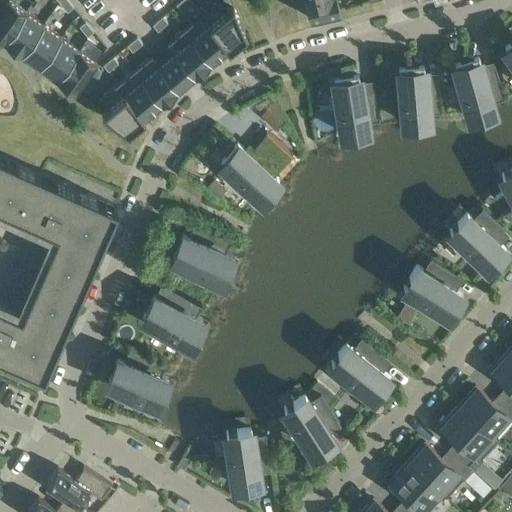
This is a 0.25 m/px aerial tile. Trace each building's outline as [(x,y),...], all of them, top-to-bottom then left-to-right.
[(12,0),(5,0),(0,8),(0,37),(4,40),(26,9),(12,0)] [(69,0),(60,0),(59,1),(68,11),(74,6),(69,0)] [(180,0),(176,4),(182,10),(192,1),(190,0),(180,0)] [(219,0),(217,0),(201,13),(229,45),(246,31),(232,2),(226,7),(219,0)] [(340,9),(337,0),(305,0),(309,17),(320,14),(320,16),(330,14),(330,12),(340,9)] [(26,9),(4,40),(22,53),(44,22),(26,9)] [(201,13),(184,27),(211,59),(229,45),(201,13)] [(163,15),(153,23),(158,29),(168,21),(163,15)] [(86,20),(80,25),(88,35),(94,30),(86,20)] [(44,22),(22,53),(40,66),(62,35),(44,22)] [(184,27),(167,41),(175,50),(174,51),(177,54),(178,54),(192,71),(191,71),(193,74),(211,59),(184,27)] [(62,35),(40,66),(58,79),(80,48),(62,35)] [(137,36),(127,44),(132,50),(143,42),(137,36)] [(80,48),(58,79),(76,92),(81,84),(88,74),(94,78),(101,68),(96,63),(98,61),(80,48)] [(152,53),(135,67),(162,100),(180,85),(178,82),(177,83),(163,66),(164,65),(161,61),(160,62),(152,53)] [(113,55),(103,64),(105,66),(109,70),(119,62),(113,55)] [(492,101),(505,97),(498,73),(485,77),(479,57),(455,64),(470,115),(472,115),(471,112),(479,109),(480,112),(494,108),(492,101)] [(405,118),(414,117),(414,120),(429,119),(428,112),(442,111),(440,86),(426,87),(425,66),(400,67),(404,121),(405,121),(405,118)] [(135,67),(118,81),(145,115),(162,100),(135,67)] [(344,128),(353,127),(353,130),(368,128),(366,120),(380,118),(376,93),(362,95),(359,74),(334,78),(343,132),(345,131),(344,128)] [(88,75),(81,84),(88,88),(94,79),(88,75)] [(118,81),(101,96),(108,104),(101,110),(127,129),(145,115),(118,81)] [(274,100),(263,112),(277,125),(284,118),(274,100)] [(238,141),(222,160),(263,195),(264,194),(261,192),(267,185),(270,187),(279,176),(274,172),(292,151),(267,130),(255,144),(249,151),(238,141)] [(0,154),(0,354),(44,373),(117,205),(0,154)] [(511,166),(511,167),(511,168),(511,170),(505,174),(504,171),(502,172),(511,190),(511,166)] [(473,216),(468,210),(458,220),(460,223),(454,229),(452,227),(450,228),(489,266),(506,248),(491,233),(501,224),(483,206),(473,216)] [(174,255),(223,276),(224,275),(221,273),(224,265),(227,266),(233,253),(226,250),(231,238),(208,228),(203,240),(183,232),(174,255)] [(424,268),(418,264),(410,276),(413,278),(408,285),(405,284),(404,285),(450,314),(463,293),(445,282),(453,270),(432,257),(424,268)] [(189,337),(193,329),(196,330),(203,317),(196,314),(202,302),(179,291),(173,303),(154,293),(143,316),(192,340),(192,338),(189,337)] [(353,346),(347,341),(338,353),(341,355),(335,362),(333,359),(332,361),(374,395),(389,375),(373,362),(381,351),(362,335),(353,346)] [(511,384),(511,390),(507,396),(511,400),(511,348),(510,347),(497,360),(499,362),(494,368),(511,384)] [(108,380),(159,400),(159,398),(156,397),(159,389),(163,390),(168,377),(161,374),(166,361),(143,352),(137,365),(118,357),(108,380)] [(286,405),(284,406),(313,452),(334,438),(323,420),(334,413),(330,406),(337,397),(317,381),(306,394),(305,393),(293,401),(295,403),(287,408),(286,405)] [(459,403),(491,433),(508,414),(511,417),(511,400),(507,396),(499,405),(478,385),(472,391),(471,390),(459,403)] [(491,433),(459,403),(446,417),(448,418),(443,424),(464,443),(456,452),(474,469),(483,459),(481,458),(498,439),(491,433)] [(228,430),(226,431),(235,484),(259,480),(256,459),(270,457),(266,432),(252,434),(251,427),(237,429),(237,432),(229,434),(228,430)] [(407,459),(447,495),(464,477),(466,478),(474,469),(456,452),(448,461),(427,441),(421,447),(420,446),(407,459)] [(413,500),(405,508),(408,511),(427,511),(444,494),(446,496),(447,495),(407,459),(395,473),(397,474),(391,480),(413,500)] [(78,505),(79,503),(90,488),(102,496),(111,482),(83,463),(82,464),(83,465),(75,476),(58,465),(45,484),(64,496),(78,505)] [(87,511),(89,510),(79,503),(78,505),(64,496),(57,507),(38,495),(27,511),(87,511)] [(359,511),(408,511),(405,508),(401,511),(391,511),(375,498),(370,504),(368,502),(359,511)]
